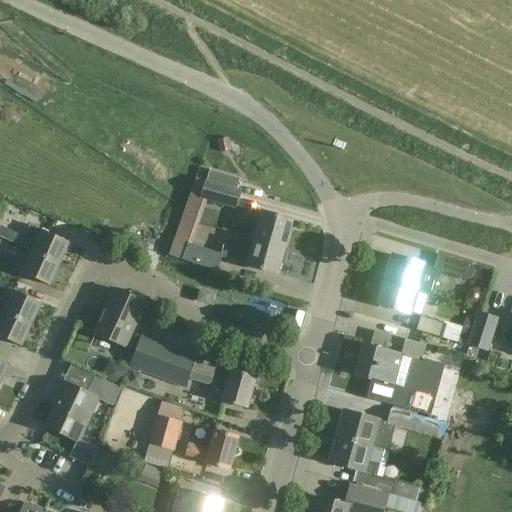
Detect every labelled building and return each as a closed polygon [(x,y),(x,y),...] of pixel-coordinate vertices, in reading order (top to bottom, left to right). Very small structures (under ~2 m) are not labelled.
[(225,139),(218,140),(220,152),(231,150),(229,141),(228,138),(225,139)] [(240,191),(236,190),(239,179),(209,170),(201,198),(235,208),(240,191)] [(201,198),(205,182),(195,178),(189,195),(201,198)] [(259,224),(255,239),(284,247),(291,220),(262,212),(261,213),(245,208),(242,219),(259,224)] [(21,247),(32,252),(59,264),(69,243),(31,225),(21,247)] [(284,247),(255,239),(250,254),(234,250),(234,249),(223,246),(221,254),(188,243),(182,260),(216,272),(220,259),(231,262),(231,261),(247,265),(247,266),(276,274),(284,247)] [(59,264),(32,252),(22,273),(49,286),(59,264)] [(384,280),(429,293),(431,294),(438,271),(467,280),(471,265),(439,255),(434,269),(423,265),(391,255),(384,280)] [(422,318),(429,293),(384,280),(377,304),(422,318)] [(485,290),(478,287),(472,289),(467,293),(464,303),(480,308),(485,290)] [(145,303),(114,289),(94,333),(125,347),(145,303)] [(211,293),(200,290),(197,301),(208,304),(211,293)] [(4,312),(31,325),(41,304),(14,291),(4,312)] [(471,310),(473,312),(474,315),(478,316),(479,314),(480,309),(472,307),(471,310)] [(0,336),(21,346),(31,325),(4,312),(0,310),(0,336)] [(473,331),(471,337),(469,344),(486,350),(496,319),(479,314),(478,316),(476,321),(473,331)] [(420,318),(416,330),(439,337),(443,324),(420,318)] [(464,334),(471,337),(473,331),(476,321),(468,319),(464,334)] [(443,324),(439,337),(457,342),(462,327),(443,322),(443,324)] [(196,358),(140,337),(129,367),(185,388),(188,378),(210,385),(212,381),(225,385),(221,402),(246,409),(256,377),(231,369),(230,370),(196,360),(196,358)] [(364,344),(355,375),(371,379),(367,397),(427,413),(440,366),(420,360),(424,345),(415,342),(396,337),(392,351),(370,346),(364,344)] [(102,378),(119,386),(127,369),(126,368),(130,359),(125,357),(121,366),(110,361),(102,378)] [(0,382),(9,363),(0,358),(0,382)] [(125,385),(140,390),(143,380),(139,373),(130,370),(125,385)] [(55,408),(46,427),(77,442),(86,423),(97,398),(112,405),(120,387),(92,375),(92,376),(93,377),(86,392),(79,389),(62,382),(55,397),(51,406),(55,408)] [(185,409),(159,402),(143,463),(168,469),(185,409)] [(383,450),(388,451),(395,425),(343,411),(343,412),(344,412),(337,437),(371,446),(383,450)] [(446,423),(412,414),(409,428),(443,437),(446,423)] [(238,437),(214,431),(208,449),(188,444),(185,458),(229,470),(238,437)] [(383,450),(371,446),(337,437),(336,439),(333,440),(330,450),(332,453),(330,462),(329,462),(329,463),(368,474),(364,488),(412,501),(423,504),(427,490),(376,476),(380,462),(383,450)] [(113,456),(98,450),(92,464),(91,466),(106,472),(113,456)] [(421,511),(423,504),(364,488),(357,486),(356,486),(349,484),(349,485),(350,486),(345,504),(319,497),(315,511),(383,511),(384,508),(398,511),(421,511)] [(217,511),(221,501),(194,494),(194,496),(180,492),(174,511),(217,511)]
